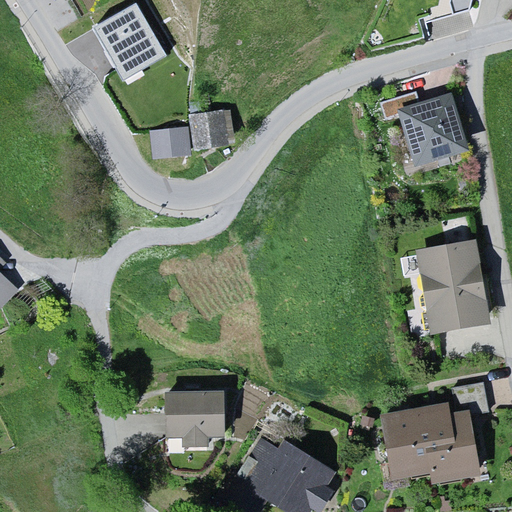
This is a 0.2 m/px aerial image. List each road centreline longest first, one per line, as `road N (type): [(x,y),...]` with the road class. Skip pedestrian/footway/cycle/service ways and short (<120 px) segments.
road 1 (residential): [(143,511),(121,487),(110,453),(91,278),(124,246),(211,228),(241,193),(238,169)]
road 2 (residential): [(238,169),(207,189),(169,195),(127,172),(20,0)]
road 3 (residential): [(511,341),(476,107),(477,39)]
road 4 (residential): [(477,39),(336,81),(292,107),(238,169)]
